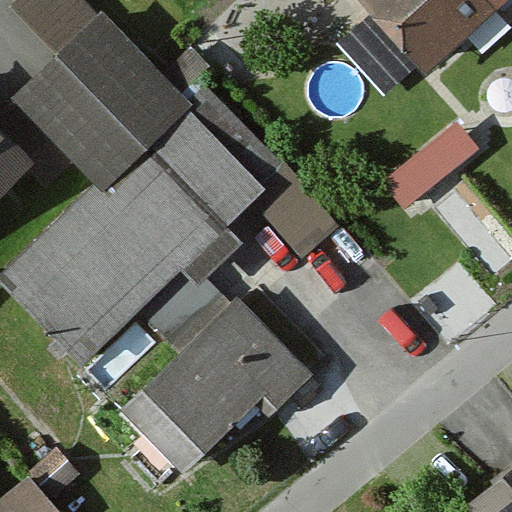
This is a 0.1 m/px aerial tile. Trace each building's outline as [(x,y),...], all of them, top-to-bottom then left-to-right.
[(94,6),(87,0),(15,0),(13,3),(55,45),(94,6)] [(497,9),(488,0),(347,0),(419,79),(497,9)] [(488,0),(497,9),(506,0),(488,0)] [(180,258),(276,165),(202,93),(184,110),(154,81),(97,21),(5,108),(88,194),(4,276),(80,356),(134,299),(180,258)] [(189,51),(154,81),(184,110),(202,93),(216,79),(189,51)] [(468,156),(444,131),(381,188),(404,214),(468,156)] [(0,191),(27,163),(0,136),(0,191)] [(336,221),(290,166),(254,196),(300,251),(336,221)] [(398,237),(362,196),(340,214),(375,256),(398,237)] [(305,382),(228,304),(180,258),(134,299),(183,348),(113,416),(175,478),(255,399),(272,415),(305,382)] [(511,511),(511,469),(458,511),(511,511)] [(43,511),(18,483),(0,498),(0,511),(43,511)]
